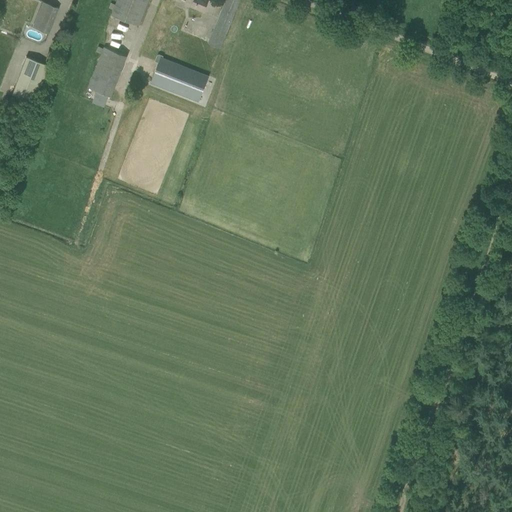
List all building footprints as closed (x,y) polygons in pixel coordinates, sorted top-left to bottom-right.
[(117,0),(115,5),(115,6),(113,10),(111,16),(138,26),(148,0),(117,0)] [(178,0),(179,0),(183,0),(193,4),(191,7),(203,12),(207,0),(178,0)] [(220,48),(237,5),(239,0),(225,0),(208,43),(219,48),(220,48)] [(38,30),(48,4),(42,2),(32,27),(38,30)] [(48,4),(38,30),(49,34),(59,8),(48,4)] [(126,56),(104,47),(103,48),(101,53),(88,88),(110,97),(126,56)] [(22,56),(7,93),(26,101),(41,64),(22,56)] [(208,76),(161,57),(151,83),(198,102),(208,76)] [(93,92),(90,102),(101,106),(105,96),(93,92)]
